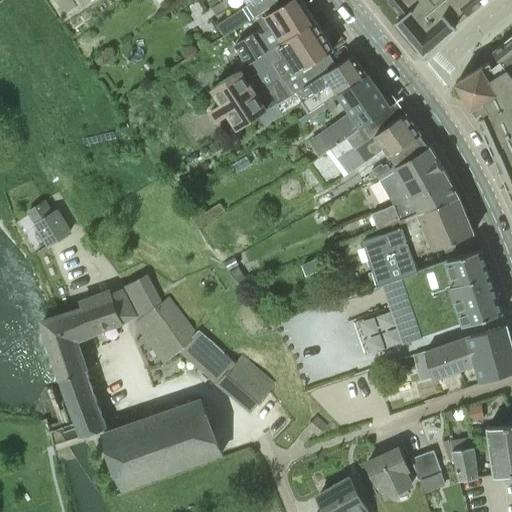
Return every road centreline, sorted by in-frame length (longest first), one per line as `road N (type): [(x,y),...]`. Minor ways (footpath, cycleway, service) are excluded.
road 1 (secondary): [(511,262),(480,183),(414,92)]
road 2 (residential): [(370,428),(511,380)]
road 3 (unclassified): [(414,92),(511,1)]
